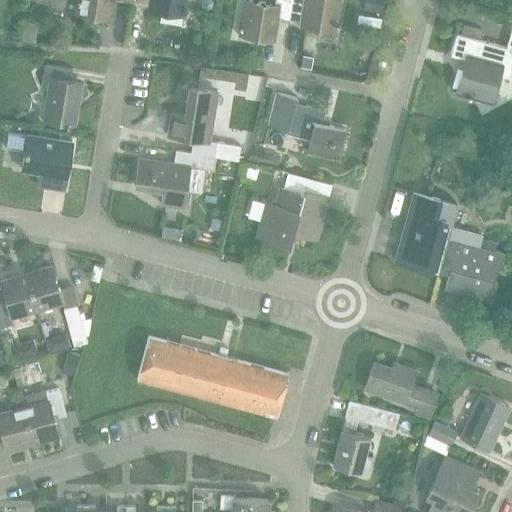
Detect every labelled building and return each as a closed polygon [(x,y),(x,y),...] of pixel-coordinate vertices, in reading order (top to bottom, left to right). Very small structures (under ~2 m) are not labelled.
[(122,0),(128,1),(128,0),(76,0),(74,13),(110,18),(112,0),(122,0)] [(128,0),(128,1),(147,4),(146,9),(184,15),(185,0),(128,0)] [(289,18),(291,0),(244,0),(239,34),(274,40),(278,16),(289,18)] [(291,0),(289,18),(300,20),(299,24),(334,30),(339,0),(291,0)] [(365,0),(364,9),(369,10),(368,14),(381,16),(383,0),(365,0)] [(511,61),(511,30),(510,30),(505,47),(456,33),(450,54),(465,59),(456,92),(490,102),(498,75),(508,77),(511,61)] [(43,119),(74,124),(81,82),(70,80),(72,68),(45,63),(41,87),(48,88),(43,119)] [(198,153),(213,156),(215,141),(208,140),(216,90),(189,86),(184,114),(170,112),(166,134),(191,138),(189,151),(189,152),(198,153)] [(306,149),(338,158),(346,129),(321,122),(325,110),(294,101),(295,96),(278,92),(270,122),(287,127),(286,132),(309,139),(306,149)] [(8,132),(5,147),(25,150),(22,168),(50,173),(48,186),(63,188),(72,142),(28,134),(27,135),(8,132)] [(247,158),(277,166),(280,156),(250,148),(247,158)] [(189,152),(189,151),(175,149),(172,162),(138,156),(133,184),(162,189),(160,202),(182,206),(188,165),(195,166),(198,153),(189,152)] [(264,201),(254,236),(288,245),(291,233),(316,240),(328,194),(331,184),(287,172),(283,186),(278,205),(264,201)] [(413,191),(394,261),(437,272),(439,267),(449,270),(444,289),(491,302),(497,282),(494,281),(497,268),(499,269),(504,253),(480,246),(482,235),(449,226),(455,203),(413,191)] [(83,257),(72,258),(74,275),(86,273),(83,257)] [(25,276),(35,308),(62,300),(52,268),(25,276)] [(2,287),(0,287),(0,327),(13,323),(11,315),(35,308),(25,276),(1,283),(2,287)] [(62,309),(73,346),(86,342),(75,305),(62,309)] [(136,379),(275,416),(286,373),(147,336),(136,379)] [(401,365),(399,370),(374,362),(365,387),(418,405),(416,411),(430,416),(438,393),(411,384),(415,370),(401,365)] [(22,407),(31,439),(57,432),(53,418),(66,415),(58,387),(45,391),(48,400),(22,407)] [(460,436),(489,450),(509,407),(480,393),(460,436)] [(344,416),(394,429),(399,412),(348,399),(344,416)] [(31,439),(22,407),(0,413),(0,429),(5,446),(31,439)] [(425,432),(451,445),(457,433),(431,421),(425,432)] [(360,466),(368,468),(371,456),(364,454),(369,435),(353,431),(355,427),(341,424),(332,462),(360,469),(360,466)] [(467,511),(476,492),(469,489),(477,471),(444,456),(425,496),(433,499),(427,511),(467,511)] [(201,511),(202,500),(201,500),(201,487),(192,487),(192,500),(191,511),(201,511)] [(230,511),(275,511),(275,510),(267,509),(268,498),(233,496),(233,493),(220,492),(219,506),(231,507),(230,511)] [(370,511),(397,511),(399,506),(374,500),(370,511)]
